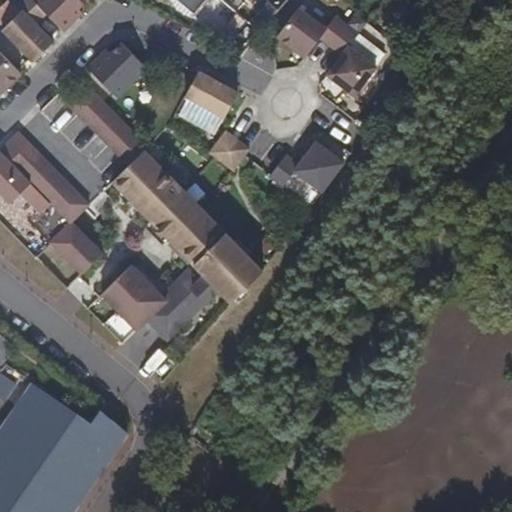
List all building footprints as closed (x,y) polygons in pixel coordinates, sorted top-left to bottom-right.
[(22,0),(16,6),(21,11),(2,30),(33,62),(54,42),(36,24),(46,14),(34,2),(32,0),(22,0)] [(86,0),(35,0),(34,2),(46,14),(64,31),(82,14),(78,9),(86,0)] [(177,0),(194,14),(205,0),(177,0)] [(277,9),(268,1),(248,22),(257,30),(277,9)] [(325,29),(298,8),(276,37),(304,58),(319,38),(330,46),(346,25),(335,17),(325,29)] [(330,46),(341,55),(326,75),(354,96),(376,67),(349,46),(358,34),(346,25),(330,46)] [(106,50),(88,68),(97,77),(117,99),(147,69),(121,44),(110,55),(106,50)] [(255,50),(248,60),(265,72),(272,62),(255,50)] [(0,94),(21,73),(0,52),(0,94)] [(199,71),(185,97),(224,118),(238,93),(199,71)] [(87,86),(68,104),(128,166),(144,150),(148,145),(87,86)] [(247,148),(225,132),(209,153),(233,171),(245,155),(243,154),(247,148)] [(20,134),(0,154),(0,193),(10,203),(31,182),(12,163),(30,144),(20,134)] [(343,163),(316,142),(298,165),(286,155),(270,176),(283,187),(294,170),(322,192),(343,163)] [(30,144),(12,163),(31,182),(69,221),(88,201),(30,144)] [(113,183),(194,264),(161,296),(131,265),(102,295),(136,330),(147,320),(167,341),(219,290),(231,302),(255,279),(249,272),(257,265),(144,150),(128,166),(113,183)] [(92,205),(88,201),(69,221),(73,224),(92,205)] [(102,255),(73,224),(54,247),(81,275),(102,255)] [(263,271),(257,265),(249,272),(255,279),(263,271)] [(76,277),(68,287),(84,300),(92,290),(76,277)] [(0,366),(15,346),(0,333),(0,366)] [(18,384),(1,371),(0,371),(0,398),(4,401),(18,384)] [(92,426),(33,386),(0,433),(0,511),(75,511),(128,437),(101,414),(92,426)]
